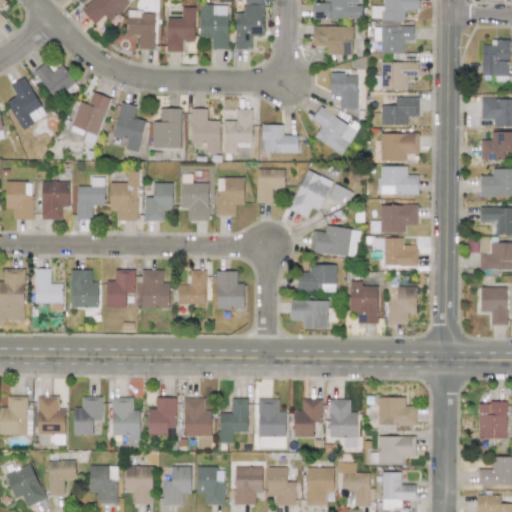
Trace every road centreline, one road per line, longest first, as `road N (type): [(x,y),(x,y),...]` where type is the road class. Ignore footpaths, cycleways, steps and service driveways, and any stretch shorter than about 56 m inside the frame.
road 1 (tertiary): [(448,358),(0,354)]
road 2 (residential): [(0,246),(270,249),(270,357)]
road 3 (residential): [(448,358),(451,0)]
road 4 (residential): [(288,0),(287,69),(281,80),(246,84),(128,74),(79,44),(55,17)]
road 5 (tertiary): [(447,511),(448,358)]
